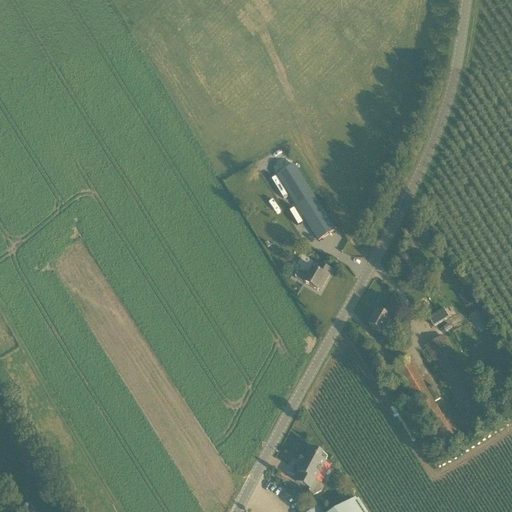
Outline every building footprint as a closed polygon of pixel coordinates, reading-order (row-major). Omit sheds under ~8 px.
[(319,241),(335,231),(294,166),(278,176),(319,241)] [(320,287),(322,289),(332,272),(322,266),(318,273),(312,270),(308,278),(299,272),(295,279),(304,284),(317,292),(320,287)] [(462,301),(469,297),(465,291),(459,295),(462,301)] [(377,312),(369,327),(388,338),(395,325),(392,323),(399,311),(392,307),(386,317),(377,312)] [(449,318),(444,310),(428,319),(433,328),(449,318)] [(479,311),(471,315),(477,333),(486,329),(479,311)] [(471,425),(488,415),(443,337),(426,347),(471,425)] [(438,443),(453,435),(408,357),(393,366),(438,443)] [(313,498),(321,492),(315,482),(328,458),(310,449),(305,460),(302,459),(299,464),(301,466),(297,473),(300,475),(296,483),(310,490),(309,492),(313,498)] [(312,511),(365,511),(358,501),(357,502),(356,502),(340,511),(322,511),(320,507),(312,511)]
